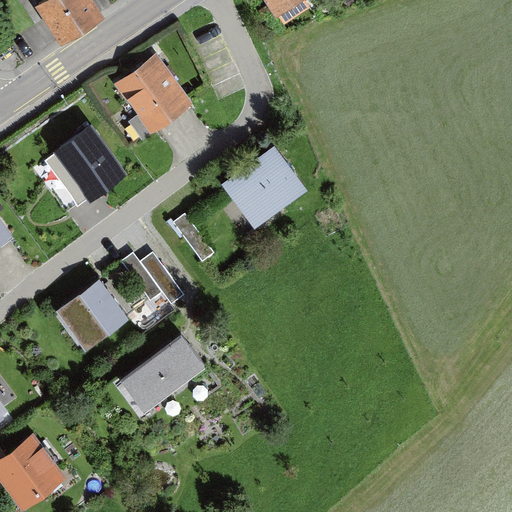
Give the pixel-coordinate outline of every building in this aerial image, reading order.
[(103,11),(96,0),(24,0),(51,43),(103,11)] [(307,0),(255,0),(275,25),(307,0)] [(187,101),(152,51),(109,81),(145,131),(187,101)] [(49,160),(84,208),(123,181),(89,132),(49,160)] [(302,188),(266,145),(214,190),(250,232),(302,188)] [(211,249),(185,212),(171,221),(197,259),(211,249)] [(138,259),(131,250),(121,259),(151,296),(159,290),(170,304),(184,292),(150,249),(138,259)] [(93,277),(51,309),(81,347),(122,315),(93,277)] [(203,368),(177,332),(112,378),(138,415),(203,368)] [(23,511),(67,479),(30,430),(0,452),(0,483),(22,511),(23,511)]
